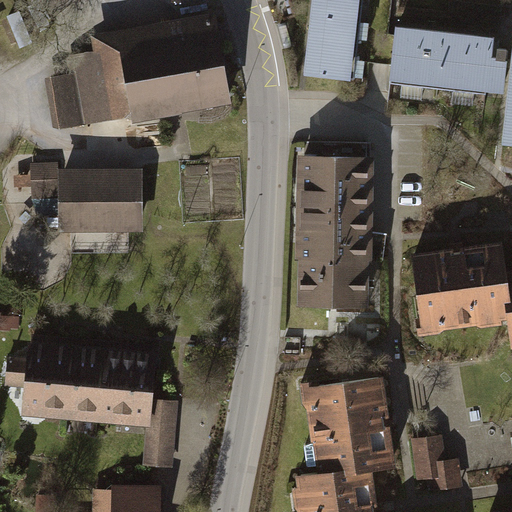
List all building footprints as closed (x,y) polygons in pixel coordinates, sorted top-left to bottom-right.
[(46,0),(58,15),(77,0),(46,0)] [(315,0),(307,76),(353,81),(361,0),(315,0)] [(218,13),(93,35),(96,53),(72,57),(75,73),(46,79),(56,130),(133,116),(135,123),(234,105),(218,13)] [(510,95),(511,76),(511,40),(509,40),(391,27),(385,81),(503,95),(510,95)] [(301,157),(301,305),(329,304),(368,304),(367,230),(367,157),(301,157)] [(33,200),(60,199),(60,232),(145,232),(145,169),(63,169),(62,162),(32,163),(33,200)] [(511,339),(511,271),(507,272),(502,240),(455,247),(413,253),(424,327),(509,315),(511,339)] [(62,340),(24,337),(18,413),(145,424),(151,348),(109,344),(87,342),(62,340)] [(290,511),(370,511),(365,470),(388,467),(375,371),(295,382),(307,469),(285,472),(290,511)] [(150,396),(149,462),(178,462),(179,397),(150,396)] [(447,440),(416,445),(422,484),(436,482),(438,497),(467,493),(462,461),(451,463),(447,440)] [(117,511),(161,511),(163,496),(119,494),(117,511)]
